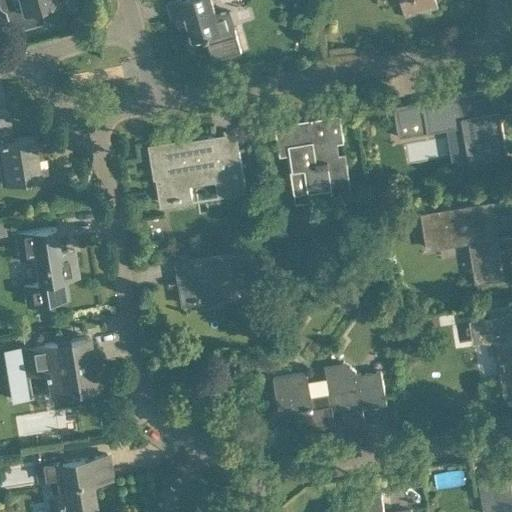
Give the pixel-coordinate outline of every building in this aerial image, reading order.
[(20,0),(22,6),(6,10),(11,27),(10,27),(11,31),(44,21),(40,6),(57,1),(56,0),(20,0)] [(168,0),(172,16),(186,12),(187,14),(189,22),(193,36),(196,35),(205,32),(206,34),(207,34),(209,33),(211,41),(208,42),(213,58),(242,50),(235,26),(230,9),(216,13),(212,0),(168,0)] [(400,0),(405,16),(438,6),(436,0),(400,0)] [(503,86),(394,105),(399,135),(446,127),(447,127),(445,115),(461,112),(463,123),(469,158),(469,159),(469,160),(507,153),(502,122),(498,122),(497,115),(500,114),(509,113),(508,107),(506,107),(503,86)] [(6,108),(0,108),(0,140),(6,180),(19,178),(39,175),(33,134),(11,137),(6,108)] [(325,115),(275,124),(279,143),(281,154),(288,153),(291,152),(294,170),(297,192),(309,190),(332,186),(334,195),(352,191),(345,150),(339,151),(332,153),(330,143),(337,141),(345,140),(343,132),(340,112),(325,115)] [(177,146),(152,150),(160,200),(174,198),(174,199),(181,198),(181,197),(192,195),(189,183),(215,178),(218,194),(232,192),(246,190),(239,149),(217,152),(214,134),(176,141),(177,146)] [(386,174),(368,177),(372,201),(390,198),(386,174)] [(511,196),(499,199),(423,212),(428,246),(477,238),(485,279),(504,275),(495,223),(511,220),(511,196)] [(261,205),(250,207),(252,223),(263,221),(261,205)] [(35,228),(16,231),(18,243),(20,257),(26,257),(34,255),(39,281),(23,284),(26,305),(48,301),(68,298),(65,278),(78,276),(74,249),(59,251),(55,224),(35,228)] [(256,249),(179,262),(185,300),(235,292),(238,313),(265,308),(256,249)] [(419,314),(389,319),(392,335),(421,330),(419,314)] [(511,314),(473,321),(475,336),(476,339),(490,337),(497,336),(501,361),(500,361),(501,368),(502,368),(504,378),(508,378),(510,392),(511,391),(511,314)] [(24,346),(5,349),(9,375),(28,372),(42,369),(43,369),(44,372),(48,371),(50,386),(51,389),(51,392),(54,391),(64,390),(63,384),(77,381),(78,387),(96,384),(92,360),(88,335),(72,338),(68,338),(62,339),(50,341),(43,342),(36,344),(34,329),(22,331),(24,346)] [(293,372),(273,376),(280,413),(299,410),(302,427),(344,420),(345,424),(365,421),(362,401),(385,397),(386,402),(387,402),(384,382),(382,368),(356,372),(356,368),(343,360),(325,362),(330,391),(311,394),(307,370),(293,372)] [(40,461),(35,462),(38,479),(48,478),(50,490),(49,491),(51,503),(51,511),(95,511),(90,480),(111,477),(107,453),(88,456),(86,457),(63,461),(63,457),(61,443),(38,447),(40,461)] [(511,470),(479,476),(483,496),(485,511),(487,511),(511,507),(511,470)] [(368,503),(338,508),(338,511),(412,511),(411,508),(410,508),(411,511),(408,511),(384,511),(385,511),(382,493),(367,495),(368,503)]
